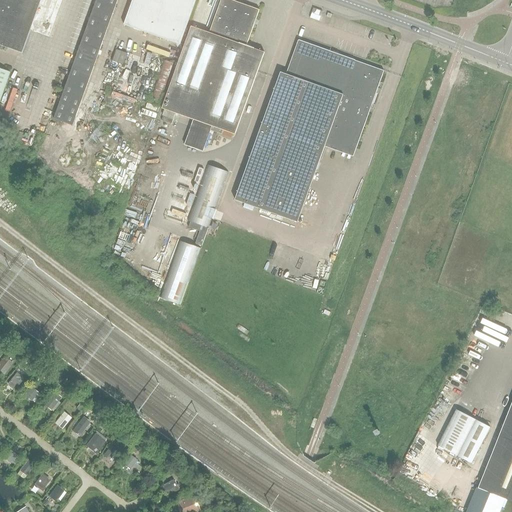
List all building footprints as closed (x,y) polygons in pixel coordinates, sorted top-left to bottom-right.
[(0,0),(0,45),(22,54),(30,31),(40,0),(0,0)] [(96,0),(53,120),(72,126),(117,0),(96,0)] [(132,0),(123,25),(179,45),(196,0),(132,0)] [(191,27),(177,65),(162,109),(193,120),(184,145),(203,152),(211,130),(221,134),(223,131),(235,135),(264,53),(246,46),(259,10),(230,0),(221,0),(210,33),(191,27)] [(322,12),(313,9),(310,18),(319,22),(322,12)] [(235,201),(298,223),(325,146),(354,157),(357,149),(356,148),(384,71),(298,41),(286,75),(280,73),(235,201)] [(115,49),(108,68),(127,75),(134,56),(115,49)] [(174,64),(164,61),(151,98),(160,101),(174,64)] [(153,63),(149,72),(168,79),(171,70),(153,63)] [(108,68),(101,87),(120,94),(127,75),(108,68)] [(0,69),(0,100),(10,73),(0,69)] [(149,72),(146,82),(165,89),(168,79),(149,72)] [(146,82),(142,91),(161,98),(165,89),(146,82)] [(101,87),(94,106),(113,113),(120,94),(101,87)] [(142,91),(139,101),(158,107),(161,98),(142,91)] [(139,101),(136,110),(154,117),(158,107),(139,101)] [(136,110),(132,119),(151,126),(154,117),(136,110)] [(163,116),(161,121),(171,125),(173,120),(163,116)] [(132,119),(129,129),(148,136),(151,126),(132,119)] [(129,129),(125,138),(144,145),(148,136),(129,129)] [(125,138),(122,148),(141,154),(144,145),(125,138)] [(122,148),(119,157),(137,164),(141,154),(122,148)] [(119,157),(115,167),(134,173),(137,164),(119,157)] [(209,228),(229,173),(208,165),(188,220),(209,228)] [(115,167),(112,176),(131,183),(134,173),(115,167)] [(112,176),(108,185),(127,192),(131,183),(112,176)] [(108,185),(105,195),(124,202),(127,192),(108,185)] [(0,205),(0,214),(7,219),(13,210),(2,203),(0,205)] [(199,232),(201,226),(190,222),(188,228),(199,232)] [(200,230),(195,244),(202,247),(208,228),(203,226),(201,230),(200,230)] [(180,242),(160,298),(180,305),(200,249),(180,242)] [(328,260),(323,271),(332,274),(336,264),(328,260)] [(4,357),(0,361),(0,371),(3,374),(4,375),(12,364),(4,357)] [(18,374),(9,385),(15,390),(22,381),(19,379),(21,376),(18,374)] [(30,387),(25,396),(32,401),(38,393),(30,387)] [(53,393),(44,405),(52,411),(61,398),(53,393)] [(511,402),(478,488),(511,501),(511,402)] [(455,411),(438,446),(472,463),(490,428),(455,411)] [(64,412),(56,421),(64,427),(71,418),(64,412)] [(109,415),(103,422),(106,424),(112,417),(109,415)] [(83,417),(72,431),(79,436),(90,423),(83,417)] [(95,434),(85,446),(86,446),(91,450),(94,446),(99,450),(105,442),(95,434)] [(111,446),(103,456),(109,460),(114,454),(117,456),(119,452),(111,446)] [(10,450),(4,458),(4,459),(10,464),(11,463),(15,465),(20,458),(10,450)] [(130,455),(123,464),(124,464),(130,469),(137,461),(130,455)] [(26,462),(19,471),(26,476),(35,465),(28,460),(26,462)] [(36,483),(34,485),(43,491),(45,488),(44,487),(49,480),(42,475),(36,483)] [(173,480),(162,486),(166,493),(168,496),(179,490),(173,480)] [(57,486),(48,497),(55,502),(64,492),(57,486)] [(194,495),(178,501),(182,511),(198,511),(200,511),(194,495)]
